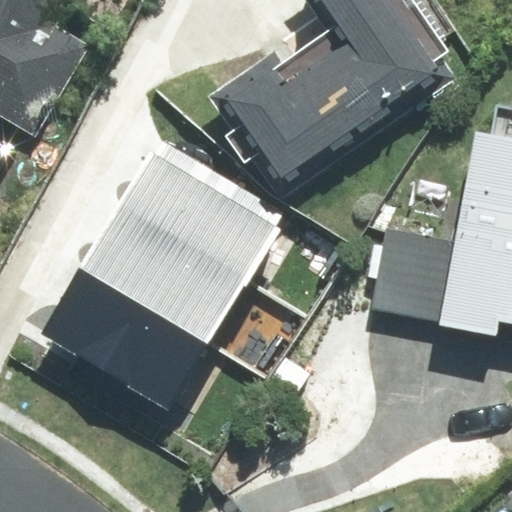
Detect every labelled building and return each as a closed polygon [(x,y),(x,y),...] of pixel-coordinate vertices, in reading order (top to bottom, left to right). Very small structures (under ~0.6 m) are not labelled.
[(0,0),(0,115),(35,136),(88,46),(54,27),(70,0),(0,0)] [(264,58),(209,96),(233,131),(226,135),(245,162),(252,157),(281,199),(456,78),(441,56),(448,51),(411,0),(308,0),(329,30),(272,70),(264,58)] [(493,134),(475,131),(454,242),(439,321),(439,324),(496,335),(499,321),(511,322),(511,110),(498,108),(493,134)] [(246,281),(250,284),(282,230),(276,226),(284,212),(159,136),(118,204),(246,281)] [(246,281),(118,204),(80,266),(208,343),(246,281)] [(454,242),(387,229),(371,308),(439,321),(454,242)] [(208,343),(80,266),(40,332),(168,409),(208,343)]
